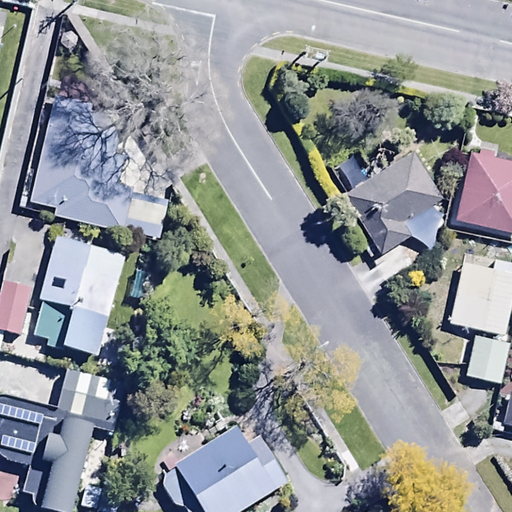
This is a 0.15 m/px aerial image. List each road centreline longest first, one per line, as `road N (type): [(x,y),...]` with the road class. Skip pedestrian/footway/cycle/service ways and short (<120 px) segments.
road 1 (residential): [(465,511),(207,87),(205,0)]
road 2 (tertiary): [(311,0),(511,45)]
